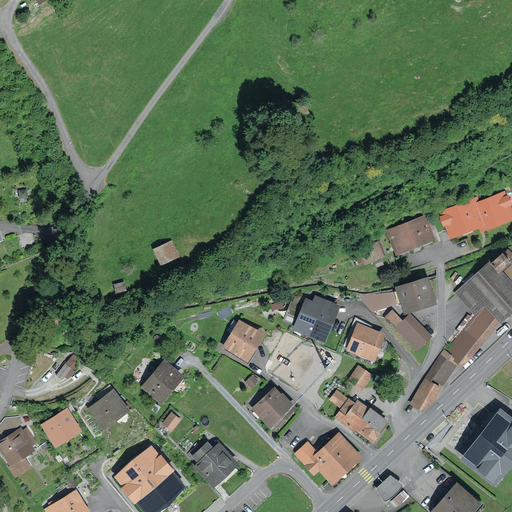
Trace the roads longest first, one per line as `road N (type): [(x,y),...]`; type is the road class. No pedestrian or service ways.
road 1 (unclassified): [(0,408),(60,225),(227,0)]
road 2 (primary): [(330,507),(511,338)]
road 3 (track): [(97,179),(70,150),(19,43),(23,0)]
road 4 (residential): [(330,507),(286,466),(261,474),(208,436)]
